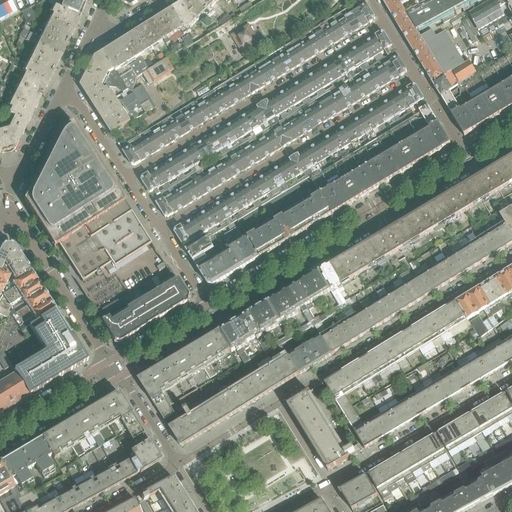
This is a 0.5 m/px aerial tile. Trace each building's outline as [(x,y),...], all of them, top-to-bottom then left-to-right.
[(80,19),(87,0),(64,0),(63,4),(53,0),(42,0),(41,3),(42,3),(55,8),(60,10),(80,19)] [(190,28),(202,16),(206,16),(209,19),(211,16),(195,0),(187,0),(185,2),(172,10),(187,34),(192,31),(190,28)] [(212,7),(219,0),(223,0),(226,2),(227,0),(195,0),(211,16),(215,12),(212,9),(212,7)] [(375,18),(363,0),(362,0),(357,3),(369,25),(374,22),(375,18)] [(400,4),(398,0),(385,0),(383,1),(389,11),(400,4)] [(451,21),(444,8),(439,0),(437,0),(428,5),(437,21),(441,19),(444,25),(451,21)] [(457,10),(452,0),(439,0),(444,8),(451,21),(456,18),(453,12),(457,10)] [(472,3),(470,0),(452,0),(457,10),(461,8),(464,13),(467,11),(474,7),(472,3)] [(502,14),(511,7),(511,1),(500,9),(497,2),(495,0),(493,0),(492,1),(486,4),(481,7),(475,10),(474,7),(467,11),(471,18),(482,40),(483,40),(505,26),(508,24),(502,14)] [(500,0),(497,2),(500,9),(511,1),(511,0),(505,0),(506,0),(503,2),(502,0),(500,0)] [(37,15),(42,3),(41,3),(27,10),(34,13),(37,15)] [(369,25),(357,3),(349,8),(362,29),(369,25)] [(243,14),(253,8),(249,4),(239,10),(243,14)] [(406,13),(402,6),(400,4),(389,11),(394,20),(406,13)] [(437,21),(428,5),(418,10),(431,33),(432,32),(437,29),(433,23),(437,21)] [(509,23),(511,21),(511,7),(502,14),(508,24),(509,23)] [(73,33),(80,19),(60,10),(55,8),(51,15),(53,16),(50,22),(73,33)] [(362,29),(349,8),(341,13),(343,16),(344,19),(345,19),(354,34),(362,29)] [(27,24),(34,13),(27,10),(20,14),(22,17),(22,16),(24,20),(26,25),(26,24),(27,24)] [(172,46),(171,44),(184,36),(187,34),(172,10),(152,23),(164,42),(168,48),(172,46)] [(431,33),(418,10),(408,16),(412,23),(417,32),(422,30),(425,36),(431,33)] [(453,28),(470,17),(467,12),(450,22),(453,28)] [(354,34),(345,19),(344,19),(341,21),(339,18),(343,16),(341,13),(335,17),(347,38),(354,34)] [(412,23),(408,16),(406,13),(394,20),(400,30),(412,23)] [(222,27),(233,21),(228,15),(219,23),(222,27)] [(347,38),(335,17),(331,19),(334,25),(330,27),(339,43),(347,38)] [(482,40),(471,18),(462,23),(473,45),(482,40)] [(1,24),(0,24),(0,27),(5,36),(10,33),(8,28),(13,25),(10,19),(1,24)] [(60,59),(67,45),(73,33),(50,22),(37,47),(60,59)] [(339,43),(330,27),(326,30),(324,27),(328,24),(327,22),(320,26),(333,47),(339,43)] [(141,57),(164,42),(152,23),(129,38),(141,57)] [(417,32),(412,23),(400,30),(405,39),(417,32)] [(210,34),(220,28),(218,25),(208,31),(210,34)] [(263,40),(260,36),(256,38),(249,25),(231,36),(242,53),(259,43),(263,40)] [(333,47),(320,26),(313,30),(326,51),(333,47)] [(505,26),(483,40),(486,45),(508,31),(505,26)] [(227,36),(226,34),(223,28),(215,33),(220,40),(227,36)] [(23,30),(19,38),(24,40),(25,41),(29,33),(23,30)] [(326,51),(313,30),(306,35),(318,56),(326,51)] [(421,38),(417,32),(405,39),(411,47),(422,41),(421,38)] [(465,65),(446,33),(437,39),(432,32),(431,33),(425,36),(421,38),(422,41),(427,50),(433,59),(444,77),(465,65)] [(397,54),(384,34),(381,33),(376,36),(389,59),(397,54)] [(29,34),(26,41),(36,46),(39,39),(29,34)] [(318,56),(306,35),(298,39),(300,42),(303,40),(305,43),(302,45),(311,60),(318,56)] [(369,41),(382,63),(385,61),(389,59),(376,36),(369,41)] [(149,71),(141,57),(129,38),(104,53),(127,89),(133,92),(136,79),(143,75),(149,71)] [(311,60),(302,45),(297,48),(295,44),(300,42),(298,39),(291,44),(303,65),(311,60)] [(382,63),(369,41),(362,45),(371,61),(374,59),(377,63),(378,66),(382,63)] [(427,50),(422,41),(411,47),(416,57),(427,50)] [(464,137),(511,108),(511,43),(511,44),(511,52),(477,74),(459,85),(457,87),(452,90),(440,97),(449,111),(464,137)] [(303,65),(291,44),(284,48),(296,69),(303,65)] [(371,61),(362,45),(354,49),(368,72),(371,71),(375,68),(373,66),(369,68),(366,63),(371,61)] [(47,85),(60,59),(37,47),(24,74),(26,75),(47,85)] [(296,69),(284,48),(276,52),(289,73),(296,69)] [(347,54),(359,75),(360,77),(364,74),(368,72),(354,49),(347,54)] [(433,59),(427,50),(416,57),(422,66),(433,59)] [(289,73),(276,52),(269,57),(282,78),(289,73)] [(103,88),(127,89),(104,53),(96,58),(81,87),(96,110),(115,98),(112,92),(110,93),(108,90),(105,91),(103,88)] [(359,75),(347,54),(340,58),(352,79),(355,77),(359,75)] [(407,71),(399,58),(397,54),(389,59),(391,62),(400,77),(406,74),(407,71)] [(162,55),(157,58),(161,64),(165,61),(162,55)] [(282,78),(269,57),(262,61),(274,82),(282,78)] [(352,79),(340,58),(333,62),(342,78),(345,76),(347,79),(344,81),(345,83),(348,81),(352,79)] [(444,77),(433,59),(422,66),(431,82),(434,83),(444,77)] [(149,85),(173,71),(167,61),(165,61),(161,64),(149,71),(143,75),(149,85)] [(274,82),(262,61),(254,66),(255,68),(259,66),(261,69),(257,72),(267,87),(274,82)] [(400,77),(391,62),(387,65),(385,61),(382,63),(393,82),(400,77)] [(342,78),(333,62),(326,67),(337,87),(340,85),(338,81),(342,78)] [(459,85),(477,74),(470,62),(465,65),(444,77),(452,90),(457,87),(454,82),(456,81),(459,85)] [(393,82),(382,63),(378,66),(377,63),(373,66),(375,68),(376,71),(385,86),(393,82)] [(254,66),(246,71),(259,91),(267,87),(257,72),(255,68),(254,66)] [(337,87),(326,67),(318,72),(327,87),(331,85),(333,88),(333,90),(337,87)] [(259,91),(246,71),(238,75),(251,96),(259,91)] [(385,86),(376,71),(372,73),(371,71),(368,72),(378,90),(385,86)] [(327,87),(318,72),(310,76),(321,95),(325,93),(323,90),(327,87)] [(378,90),(368,72),(364,74),(366,77),(363,79),(371,95),(378,90)] [(34,111),(47,85),(26,75),(16,94),(4,88),(4,89),(1,95),(4,96),(13,100),(34,111)] [(251,96),(238,75),(231,80),(233,82),(235,85),(244,100),(251,96)] [(321,95),(310,76),(303,80),(313,96),(316,94),(318,97),(321,95)] [(371,95),(363,79),(358,82),(355,77),(352,79),(364,99),(371,95)] [(452,90),(444,77),(434,83),(431,82),(440,97),(452,90)] [(364,99),(352,79),(348,81),(351,86),(347,88),(357,103),(364,99)] [(244,100),(235,85),(231,88),(229,84),(233,82),(231,80),(224,84),(237,105),(244,100)] [(313,96),(303,80),(297,85),(307,103),(310,101),(309,98),(313,96)] [(357,103),(347,88),(344,83),(340,85),(337,87),(350,108),(357,103)] [(237,105),(224,84),(217,88),(218,91),(222,88),(224,92),(220,94),(229,109),(237,105)] [(307,103),(297,85),(289,89),(298,105),(302,102),(304,105),(307,103)] [(156,108),(145,91),(142,86),(133,92),(133,94),(138,101),(142,108),(146,114),(156,108)] [(428,106),(416,87),(413,86),(407,89),(416,105),(420,111),(428,106)] [(350,108),(337,87),(333,90),(333,88),(329,90),(331,94),(335,92),(337,95),(333,97),(342,112),(350,108)] [(229,109),(220,94),(217,97),(214,93),(218,91),(217,88),(213,91),(210,93),(222,113),(229,109)] [(298,105),(289,89),(282,94),(292,112),(296,110),(294,107),(298,105)] [(416,105),(407,89),(401,93),(413,112),(415,111),(412,107),(416,105)] [(342,112),(333,97),(333,98),(331,94),(329,90),(325,93),(321,95),(334,117),(342,112)] [(222,113),(210,93),(202,98),(203,100),(207,97),(209,101),(205,103),(214,118),(222,113)] [(413,112),(401,93),(393,98),(403,114),(406,112),(408,115),(413,112)] [(142,108),(138,101),(133,94),(118,103),(115,98),(96,110),(112,134),(131,123),(138,118),(135,113),(142,108)] [(292,112),(282,94),(274,98),(284,113),(287,111),(289,114),(292,112)] [(321,95),(318,97),(314,99),(316,103),(321,101),(322,104),(318,106),(327,121),(334,117),(321,95)] [(214,118),(205,103),(203,100),(202,98),(195,102),(207,123),(214,118)] [(284,115),(284,113),(274,98),(267,102),(276,118),(280,116),(282,120),(286,117),(288,116),(287,115),(286,114),(284,115)] [(403,114),(393,98),(385,103),(397,122),(400,120),(398,116),(403,114)] [(327,121),(318,106),(314,109),(313,106),(316,103),(314,99),(310,101),(307,103),(320,126),(327,121)] [(34,111),(13,100),(9,108),(11,110),(8,116),(14,119),(27,124),(34,111)] [(207,123),(195,102),(187,107),(188,109),(193,106),(195,109),(190,112),(200,127),(207,123)] [(267,102),(258,108),(267,124),(266,124),(267,127),(268,128),(279,122),(276,118),(267,102)] [(307,103),(304,105),(299,108),(302,112),(304,115),(312,130),(320,126),(307,103)] [(397,122),(385,103),(378,107),(388,123),(391,121),(393,124),(397,122)] [(342,210),(442,150),(451,145),(442,131),(428,106),(420,111),(416,114),(415,111),(413,112),(408,115),(404,117),(404,118),(400,120),(397,122),(393,124),(390,126),(391,128),(387,131),(385,129),(382,131),(379,133),(371,138),(368,140),(364,142),(360,144),(359,142),(357,144),(358,146),(356,147),(353,149),(350,151),(342,156),(339,157),(335,160),(331,162),(327,164),(324,166),(316,171),(313,173),(309,175),(313,181),(312,182),(320,196),(332,216),(342,210)] [(200,127),(190,112),(187,115),(185,111),(188,109),(187,107),(180,111),(193,131),(200,127)] [(388,123),(378,107),(371,112),(382,131),(385,129),(383,125),(388,123)] [(267,124),(258,108),(251,112),(262,131),(265,129),(263,126),(266,124),(267,124)] [(312,130),(304,115),(300,117),(298,114),(302,112),(299,108),(296,110),(292,112),(306,135),(312,130)] [(193,131),(180,111),(173,116),(174,118),(178,115),(180,118),(176,121),(185,136),(193,131)] [(262,131),(251,112),(244,117),(255,135),(262,131)] [(306,135),(292,112),(289,114),(287,115),(288,116),(286,117),(288,121),(291,118),(293,121),(290,124),(299,139),(306,135)] [(382,131),(371,112),(364,116),(373,132),(377,129),(379,133),(382,131)] [(176,121),(174,118),(173,116),(165,120),(177,141),(185,136),(176,121)] [(373,132),(364,116),(357,121),(368,140),(371,138),(369,134),(373,132)] [(255,135),(244,117),(236,121),(245,137),(249,134),(251,137),(255,135)] [(299,139),(290,124),(288,121),(286,117),(282,120),(283,120),(279,123),(280,125),(284,123),(286,126),(282,128),(292,143),(299,139)] [(14,151),(27,124),(14,119),(8,130),(0,132),(0,154),(1,154),(2,155),(3,154),(12,152),(13,152),(14,151)] [(177,141),(165,120),(157,125),(170,145),(177,141)] [(245,137),(236,121),(229,126),(240,144),(243,142),(241,139),(245,137)] [(368,140),(357,121),(349,125),(359,140),(362,138),(364,142),(368,140)] [(90,277),(111,264),(114,268),(151,244),(150,242),(127,206),(117,190),(99,162),(84,140),(76,127),(73,122),(60,130),(50,150),(42,165),(30,189),(24,201),(24,202),(29,210),(37,222),(38,221),(42,219),(56,242),(58,245),(65,255),(69,262),(75,271),(82,282),(90,277)] [(292,143),(282,128),(280,125),(279,123),(279,122),(268,128),(270,132),(271,131),(273,134),(282,149),(292,143)] [(170,145),(157,125),(150,130),(162,150),(170,145)] [(359,140),(349,125),(342,130),(353,149),(356,147),(354,143),(359,140)] [(240,144),(229,126),(221,130),(231,145),(235,143),(236,146),(240,144)] [(282,149),(273,134),(269,136),(268,133),(270,132),(268,128),(267,127),(265,129),(262,131),(275,153),(282,149)] [(162,150),(150,130),(143,134),(144,136),(148,134),(150,136),(146,139),(155,154),(162,150)] [(231,145),(221,130),(214,134),(226,153),(229,151),(227,148),(229,147),(230,148),(230,150),(233,148),(231,145)] [(353,149),(342,130),(335,134),(343,150),(347,147),(350,151),(353,149)] [(275,153),(262,131),(255,135),(268,157),(275,153)] [(226,153),(214,134),(207,139),(216,154),(220,152),(222,155),(226,153)] [(343,150),(335,134),(327,138),(339,157),(342,156),(340,152),(343,150)] [(255,135),(251,137),(247,140),(250,144),(253,141),(255,145),(252,147),(261,162),(268,157),(255,135)] [(155,154),(146,139),(142,141),(139,136),(135,139),(148,158),(155,154)] [(339,157),(327,138),(320,143),(329,158),(331,162),(335,160),(339,157)] [(148,158),(135,139),(128,143),(140,163),(148,158)] [(216,154),(207,139),(192,148),(201,163),(216,154)] [(261,162),(252,147),(250,144),(247,140),(243,142),(240,144),(253,166),(261,162)] [(140,163),(128,143),(120,148),(123,153),(132,166),(135,166),(140,163)] [(329,158),(320,143),(313,147),(324,166),(327,164),(325,161),(329,158)] [(240,144),(236,146),(233,148),(235,152),(239,150),(241,153),(237,155),(246,171),(253,166),(240,144)] [(324,166),(313,147),(305,152),(314,167),(316,171),(324,166)] [(203,166),(201,163),(192,148),(185,152),(196,170),(203,166)] [(246,171),(237,155),(235,152),(233,148),(230,150),(229,151),(226,153),(239,175),(246,171)] [(196,170),(185,152),(177,157),(187,172),(191,170),(192,173),(196,170)] [(314,167),(305,152),(298,156),(309,175),(313,173),(310,170),(314,167)] [(239,175),(226,153),(222,155),(218,157),(221,161),(224,159),(226,162),(222,164),(231,180),(239,175)] [(313,181),(309,175),(298,156),(290,161),(300,176),(304,174),(306,177),(302,180),(306,186),(312,182),(313,181)] [(187,172),(177,157),(170,161),(181,180),(185,178),(183,175),(187,172)] [(231,180),(222,164),(219,167),(217,164),(221,161),(218,157),(219,159),(212,164),(224,184),(231,180)] [(181,180),(170,161),(163,166),(172,181),(176,179),(178,182),(181,180)] [(300,176),(290,161),(283,165),(292,181),(295,184),(298,190),(306,186),(302,180),(298,182),(296,178),(300,176)] [(511,184),(511,171),(506,162),(506,161),(505,162),(491,170),(492,171),(485,175),(484,174),(470,182),(482,202),(511,184)] [(224,184),(212,164),(205,168),(206,170),(210,168),(212,171),(208,173),(217,188),(224,184)] [(292,181),(283,165),(276,170),(291,195),(298,190),(295,184),(291,187),(288,183),(292,181)] [(172,181),(163,166),(155,170),(169,193),(173,190),(176,188),(174,184),(170,186),(168,184),(172,181)] [(217,188),(208,173),(204,175),(202,172),(206,170),(205,168),(203,166),(196,170),(210,193),(217,188)] [(169,193),(155,170),(148,175),(158,190),(161,187),(163,191),(160,193),(161,195),(162,197),(166,194),(169,193)] [(203,197),(210,193),(196,170),(192,173),(189,175),(191,179),(195,176),(197,180),(193,182),(203,197)] [(291,195),(276,170),(269,174),(283,199),(291,195)] [(283,199),(269,174),(261,179),(276,204),(283,199)] [(158,190),(148,175),(142,178),(142,181),(153,199),(161,195),(160,193),(158,190)] [(203,197),(193,182),(190,184),(188,181),(191,179),(189,175),(185,178),(181,180),(195,202),(203,197)] [(276,204),(261,179),(254,183),(263,198),(267,196),(269,199),(265,202),(269,208),(276,204)] [(195,202),(181,180),(178,182),(174,184),(176,188),(181,185),(183,189),(178,191),(188,206),(195,202)] [(447,223),(482,202),(470,182),(456,191),(457,192),(450,196),(449,195),(435,203),(447,223)] [(263,198),(254,183),(247,187),(262,212),(269,208),(265,202),(261,204),(259,201),(263,198)] [(262,212),(247,187),(240,192),(249,207),(253,205),(255,208),(251,211),(254,217),(262,212)] [(188,206),(178,191),(175,193),(173,190),(169,193),(180,211),(188,206)] [(249,207),(240,192),(233,196),(248,221),(254,217),(251,211),(247,213),(245,210),(249,207)] [(180,211),(169,193),(166,194),(168,197),(164,200),(174,215),(180,211)] [(164,200),(162,197),(161,195),(153,199),(165,218),(168,218),(174,215),(164,200)] [(248,221),(233,196),(225,201),(234,216),(238,214),(240,217),(238,218),(237,217),(235,218),(238,222),(240,226),(248,221)] [(280,247),(323,221),(332,216),(320,196),(312,200),(313,202),(308,206),(304,199),(292,206),(296,213),(285,220),(283,217),(275,223),(276,225),(257,236),(256,234),(248,238),(260,259),(280,247)] [(234,216),(225,201),(218,205),(230,226),(237,222),(238,222),(235,218),(233,219),(234,221),(232,222),(230,218),(234,216)] [(412,244),(447,223),(435,203),(421,212),(422,213),(415,217),(414,216),(400,224),(412,244)] [(230,226),(218,205),(210,209),(220,225),(223,223),(225,224),(221,227),(223,230),(230,226)] [(511,208),(500,216),(504,223),(511,235),(511,208)] [(220,225),(210,209),(204,213),(216,235),(223,230),(221,227),(222,228),(218,231),(215,227),(220,225)] [(216,235),(204,213),(196,218),(205,234),(209,231),(211,235),(207,237),(208,239),(216,235)] [(205,234),(196,218),(189,222),(200,241),(203,240),(201,236),(205,234)] [(200,241),(189,222),(181,227),(193,246),(200,241)] [(511,244),(511,235),(504,223),(492,230),(504,250),(511,244)] [(377,265),(412,244),(400,224),(386,233),(387,234),(380,238),(379,237),(365,245),(377,265)] [(193,246),(181,227),(176,230),(175,233),(186,250),(193,246)] [(260,259),(248,238),(247,238),(243,240),(236,230),(231,233),(250,265),(260,259)] [(504,250),(492,230),(484,235),(496,255),(504,250)] [(250,265),(231,233),(225,236),(231,247),(227,249),(229,252),(240,271),(250,265)] [(496,255),(484,235),(476,240),(488,260),(496,255)] [(208,253),(214,249),(208,239),(207,237),(203,240),(200,241),(193,246),(186,250),(193,261),(204,255),(208,253)] [(488,260),(476,240),(468,245),(480,265),(488,260)] [(23,259),(15,247),(15,246),(8,243),(7,243),(8,255),(4,264),(7,268),(23,259)] [(342,286),(377,265),(365,245),(351,254),(352,255),(345,259),(344,258),(330,266),(329,267),(341,286),(342,286)] [(480,265),(468,245),(460,250),(472,270),(480,265)] [(240,271),(229,252),(225,255),(219,246),(214,249),(230,277),(240,271)] [(230,277),(214,249),(208,253),(213,261),(209,264),(220,283),(230,277)] [(472,270),(460,250),(452,255),(464,275),(472,270)] [(464,275),(452,255),(445,259),(442,254),(440,255),(456,280),(464,275)] [(197,267),(203,263),(207,260),(204,255),(193,261),(197,267)] [(456,280),(440,255),(434,259),(437,264),(436,265),(444,278),(447,285),(456,280)] [(31,272),(23,259),(7,268),(16,281),(31,272)] [(166,268),(163,263),(156,268),(159,272),(166,268)] [(220,283),(209,264),(205,266),(203,263),(197,267),(208,285),(214,287),(214,286),(220,283)] [(444,278),(436,265),(429,269),(426,264),(425,265),(428,270),(439,290),(447,285),(444,278)] [(439,290),(428,270),(425,265),(417,270),(431,295),(439,290)] [(344,291),(341,286),(329,267),(319,272),(331,291),(341,307),(346,304),(340,294),(344,291)] [(187,297),(176,279),(170,269),(156,277),(162,287),(150,295),(163,317),(186,303),(187,303),(188,297),(187,297)] [(431,295),(417,270),(413,272),(416,277),(413,279),(409,273),(406,274),(422,301),(431,295)] [(0,283),(5,287),(10,276),(1,271),(0,271),(0,283)] [(511,278),(507,271),(497,278),(509,298),(511,300),(511,299),(511,278)] [(6,300),(37,281),(31,272),(16,281),(12,283),(15,288),(3,295),(6,300)] [(331,291),(319,272),(309,279),(321,297),(331,291)] [(422,301),(406,274),(400,278),(401,279),(399,280),(414,305),(422,301)] [(509,298),(497,278),(487,284),(499,304),(509,298)] [(321,297),(309,279),(299,284),(299,285),(310,303),(321,297)] [(414,305),(399,280),(393,284),(396,289),(394,291),(406,310),(414,305)] [(25,302),(43,290),(37,281),(6,300),(10,306),(22,298),(25,302)] [(487,284),(477,290),(488,309),(493,317),(503,310),(499,304),(487,284)] [(313,308),(310,303),(299,285),(289,290),(302,313),(309,324),(311,328),(312,328),(321,322),(320,320),(319,318),(315,321),(308,310),(313,308)] [(406,310),(394,291),(388,295),(384,289),(383,290),(398,315),(406,310)] [(18,319),(49,299),(43,290),(25,302),(27,307),(15,314),(13,310),(9,314),(15,321),(18,319)] [(302,313),(289,290),(279,296),(292,318),(302,313)] [(398,315),(383,290),(377,294),(380,299),(378,301),(390,320),(398,315)] [(488,309),(477,290),(466,297),(478,315),(488,309)] [(163,317),(150,295),(126,309),(127,311),(140,331),(163,317)] [(0,301),(0,296),(0,308),(9,314),(13,310),(10,308),(10,307),(0,301)] [(292,318),(279,296),(269,302),(283,324),(292,318)] [(478,315),(466,297),(459,301),(456,303),(468,321),(478,315)] [(37,322),(55,310),(49,299),(18,319),(22,325),(34,317),(37,322)] [(381,325),(367,300),(361,304),(364,310),(362,311),(373,330),(381,325)] [(390,320),(378,301),(371,305),(368,300),(367,300),(381,325),(390,320)] [(283,324),(269,302),(263,306),(259,308),(273,330),(283,324)] [(456,303),(447,308),(459,326),(468,321),(456,303)] [(326,319),(341,310),(339,307),(330,312),(327,307),(323,310),(326,314),(324,316),(326,319)] [(9,314),(0,308),(0,315),(7,319),(9,314)] [(273,330),(259,308),(255,310),(255,311),(249,314),(262,336),(273,330)] [(447,308),(439,314),(450,332),(459,326),(447,308)] [(40,356),(14,371),(15,374),(29,397),(55,381),(60,378),(88,361),(66,326),(55,310),(37,322),(29,327),(45,353),(40,356)] [(140,331),(127,311),(116,318),(128,338),(140,331)] [(373,330),(362,311),(353,316),(365,336),(373,330)] [(262,336),(249,314),(240,320),(239,320),(239,321),(251,341),(256,339),(257,340),(264,353),(265,353),(266,356),(272,352),(272,351),(272,352),(269,348),(262,336)] [(439,314),(430,319),(441,337),(450,332),(439,314)] [(365,336),(353,316),(347,320),(345,316),(343,318),(356,341),(365,336)] [(128,338),(116,318),(112,320),(110,317),(101,322),(114,342),(119,343),(128,338)] [(493,317),(483,323),(489,333),(499,325),(493,317)] [(356,341),(343,318),(338,321),(340,324),(336,327),(348,346),(356,341)] [(479,318),(469,324),(480,339),(489,333),(483,323),(479,318)] [(441,337),(430,319),(421,324),(432,342),(441,337)] [(251,341),(239,321),(229,326),(244,351),(245,351),(250,348),(247,344),(251,341)] [(325,331),(321,324),(315,328),(319,334),(325,331)] [(432,342),(421,324),(412,330),(424,348),(432,342)] [(244,351),(229,326),(219,332),(230,352),(232,353),(236,351),(245,365),(247,368),(252,364),(251,361),(245,351),(244,351)] [(348,346),(336,327),(328,332),(339,351),(348,346)] [(424,348),(412,330),(404,335),(415,353),(424,348)] [(230,352),(219,332),(198,345),(192,349),(192,348),(191,349),(202,368),(210,364),(215,372),(220,369),(215,361),(230,352)] [(339,351),(328,332),(320,337),(321,338),(320,338),(321,339),(331,357),(339,351)] [(415,353),(404,335),(395,340),(406,359),(415,353)] [(331,357),(321,339),(315,343),(314,342),(295,354),(296,355),(290,359),(289,357),(288,358),(287,356),(299,376),(314,367),(314,366),(317,364),(317,365),(322,362),(331,357)] [(406,359),(395,340),(386,346),(397,364),(406,359)] [(511,363),(511,355),(505,343),(496,348),(507,366),(511,363)] [(397,364),(386,346),(377,351),(389,369),(397,364)] [(507,366),(496,348),(487,353),(498,371),(507,366)] [(202,368),(191,349),(165,364),(177,383),(202,368)] [(377,351),(369,357),(380,375),(389,369),(377,351)] [(498,371),(487,353),(478,358),(489,377),(498,371)] [(182,448),(246,409),(299,376),(287,356),(235,388),(231,382),(218,390),(221,396),(208,404),(206,400),(189,410),(188,410),(185,412),(188,417),(170,429),(175,438),(182,448)] [(369,357),(360,362),(371,380),(375,378),(380,375),(369,357)] [(489,377),(478,358),(469,363),(480,382),(489,377)] [(371,380),(360,362),(351,367),(363,386),(371,380)] [(471,387),(460,369),(457,370),(453,363),(447,366),(463,392),(471,387)] [(480,382),(469,363),(460,369),(471,387),(480,382)] [(164,391),(177,383),(165,364),(138,380),(154,405),(164,399),(169,406),(170,406),(172,404),(164,391)] [(463,392),(447,366),(447,367),(439,373),(440,374),(454,398),(463,392)] [(363,386),(351,367),(343,373),(354,391),(363,386)] [(354,391),(343,373),(334,378),(342,390),(345,396),(354,391)] [(0,413),(29,397),(15,374),(14,374),(0,382),(0,413)] [(454,398),(440,374),(431,379),(445,403),(454,398)] [(342,390),(334,378),(325,384),(332,396),(342,390)] [(445,403),(431,379),(430,379),(422,384),(436,408),(445,403)] [(436,408),(422,384),(413,390),(416,395),(427,413),(436,408)] [(345,396),(342,390),(332,396),(345,417),(355,411),(345,396)] [(134,418),(120,396),(118,393),(94,407),(106,426),(116,420),(120,427),(134,418)] [(346,453),(333,431),(310,393),(288,407),(328,472),(340,465),(363,451),(359,445),(346,453)] [(427,413),(416,395),(408,400),(419,418),(427,413)] [(511,408),(505,395),(496,401),(506,419),(507,418),(510,424),(511,422),(511,408)] [(176,415),(170,406),(169,406),(164,399),(154,405),(165,422),(176,415)] [(419,418),(408,400),(399,405),(410,424),(419,418)] [(506,419),(496,401),(487,406),(498,424),(506,419)] [(410,424),(399,405),(390,410),(401,429),(410,424)] [(498,424),(487,406),(479,410),(490,429),(498,424)] [(106,426),(94,407),(67,423),(80,444),(101,431),(100,429),(106,426)] [(401,429),(390,410),(388,407),(379,412),(381,416),(381,415),(392,434),(401,429)] [(490,429),(479,410),(471,415),(482,433),(490,429)] [(364,426),(364,425),(355,411),(345,417),(354,432),(358,438),(367,432),(364,426)] [(381,415),(381,416),(372,421),(383,439),(392,434),(381,415)] [(482,433),(471,415),(463,420),(473,438),(482,433)] [(144,434),(134,418),(120,427),(124,433),(126,431),(132,441),(144,434)] [(473,438),(463,420),(454,425),(465,443),(473,438)] [(372,421),(364,425),(364,426),(367,432),(374,444),(383,439),(372,421)] [(80,444),(67,423),(65,424),(66,424),(60,428),(59,427),(41,438),(41,439),(51,457),(53,459),(71,448),(77,459),(84,455),(78,444),(80,444)] [(465,443),(454,425),(446,430),(457,448),(465,443)] [(457,448),(446,430),(438,435),(448,453),(457,448)] [(374,444),(367,432),(358,438),(365,450),(374,444)] [(446,454),(435,436),(427,441),(441,465),(449,460),(446,454)] [(100,437),(94,441),(98,448),(104,445),(100,437)] [(47,459),(51,457),(41,439),(20,451),(31,469),(35,466),(44,480),(55,473),(47,459)] [(441,465),(427,441),(419,446),(429,464),(433,470),(441,466),(440,465),(441,465)] [(497,453),(509,446),(507,441),(494,448),(497,453)] [(161,461),(158,455),(153,448),(149,442),(135,450),(138,454),(130,458),(139,473),(140,474),(161,461)] [(88,454),(98,448),(96,445),(92,447),(93,449),(87,452),(88,454)] [(429,464),(419,446),(410,451),(421,469),(422,469),(425,474),(432,470),(429,465),(429,464)] [(31,469),(20,451),(0,463),(10,481),(15,478),(23,491),(34,485),(26,472),(31,469)] [(421,469),(410,451),(402,456),(413,474),(421,469)] [(488,461),(496,456),(493,452),(485,456),(488,461)] [(511,486),(511,455),(507,458),(510,464),(482,479),(483,481),(493,497),(511,486)] [(413,474),(402,456),(394,461),(405,479),(413,474)] [(488,461),(485,456),(479,460),(482,465),(488,461)] [(81,505),(83,504),(83,505),(90,501),(92,500),(99,496),(101,495),(108,491),(110,490),(117,486),(119,485),(126,481),(128,480),(137,475),(136,475),(139,473),(130,458),(41,508),(33,492),(21,499),(15,489),(9,492),(12,497),(1,503),(5,511),(69,511),(72,511),(72,510),(74,509),(74,510),(81,506),(81,505)] [(405,479),(394,461),(386,466),(396,484),(405,479)] [(475,466),(472,461),(467,464),(469,469),(475,466)] [(15,489),(10,481),(0,463),(0,497),(9,493),(9,492),(15,489)] [(396,484),(386,466),(377,471),(388,489),(392,495),(400,490),(396,484)] [(388,489),(377,471),(369,476),(379,494),(388,489)] [(450,480),(459,475),(456,471),(447,476),(450,480)] [(378,497),(366,477),(354,484),(340,492),(352,511),(378,497)] [(194,511),(191,507),(173,478),(156,487),(160,493),(172,511),(194,511)] [(465,511),(493,497),(483,481),(479,483),(478,487),(468,492),(464,491),(455,496),(454,500),(444,505),(447,511),(465,511)] [(425,495),(434,490),(431,485),(422,490),(424,493),(425,495)] [(145,501),(160,493),(156,487),(141,496),(136,499),(139,504),(145,501)] [(413,505),(426,497),(425,495),(424,493),(410,500),(413,505)] [(140,511),(134,500),(125,505),(128,511),(140,511)] [(401,510),(409,505),(406,500),(398,505),(401,510)] [(329,511),(326,507),(322,501),(302,511),(329,511)]
